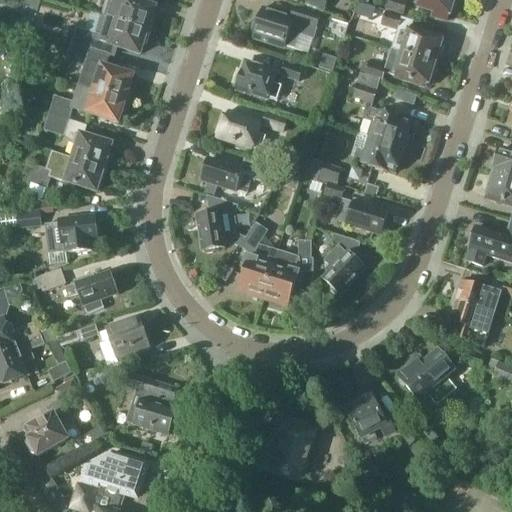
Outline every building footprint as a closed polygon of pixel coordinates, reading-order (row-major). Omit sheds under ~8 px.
[(102,19),(151,34),(155,20),(153,19),(156,9),(127,0),(109,0),(103,18),(102,18),(102,19)] [(327,0),(306,0),(305,6),(324,11),(327,0)] [(404,17),(408,3),(398,0),(390,0),(386,11),(404,17)] [(456,4),(454,3),(454,0),(419,0),(417,6),(437,12),(435,18),(448,22),(451,11),(453,12),(456,4)] [(294,21),(262,11),(258,23),(254,25),(252,32),(254,35),(254,37),(286,48),(287,46),(295,49),(299,34),(314,39),(317,27),(318,28),(321,16),(303,10),(299,21),(294,20),(294,21)] [(403,19),(385,13),(380,27),(398,33),(403,19)] [(28,31),(30,22),(18,18),(15,28),(28,31)] [(79,30),(74,46),(111,57),(114,47),(141,56),(145,46),(147,47),(151,34),(102,19),(97,36),(79,30)] [(444,44),(442,43),(443,40),(410,29),(403,53),(435,64),(438,53),(441,53),(444,44)] [(40,48),(43,38),(33,34),(29,44),(40,48)] [(111,57),(74,46),(73,47),(69,62),(87,68),(85,72),(81,87),(127,102),(128,99),(130,99),(132,91),(131,90),(134,77),(107,69),(111,57)] [(392,50),(386,68),(387,69),(385,74),(395,77),(427,87),(429,84),(431,85),(434,75),(432,74),(435,64),(403,53),(403,54),(392,50)] [(337,60),(324,55),(319,69),(333,73),(337,60)] [(364,63),(360,75),(366,76),(381,81),(383,82),(385,74),(387,69),(386,68),(370,63),(369,65),(364,63)] [(237,89),(278,102),(283,88),(275,85),(278,75),(245,64),(242,75),(238,77),(235,83),(238,87),(237,89)] [(281,78),(300,83),(304,70),(284,65),(281,78)] [(335,76),(342,79),(345,71),(338,69),(335,76)] [(366,76),(360,75),(353,99),(367,104),(363,118),(364,118),(359,135),(407,151),(411,139),(409,136),(413,126),(404,123),(404,121),(376,111),(372,110),(381,81),(366,76)] [(127,102),(81,87),(76,103),(55,97),(50,115),(70,122),(70,121),(74,110),(84,113),(120,124),(123,113),(126,112),(128,105),(126,103),(127,102)] [(413,97),(402,93),(400,101),(410,105),(413,97)] [(263,129),(284,136),(289,120),(267,114),(263,129)] [(70,122),(50,115),(44,132),(81,143),(75,161),(107,171),(112,157),(110,157),(113,147),(85,138),(88,127),(70,121),(70,122)] [(219,139),(237,146),(236,150),(249,154),(250,150),(261,154),(266,138),(258,136),(261,127),(230,116),(227,115),(222,129),(219,139)] [(407,151),(359,135),(352,158),(356,159),(356,162),(359,163),(358,165),(387,174),(388,173),(397,176),(401,163),(404,162),(407,151)] [(511,153),(500,150),(493,170),(496,171),(495,174),(511,179),(511,153)] [(107,171),(75,161),(68,184),(98,194),(101,183),(103,184),(107,171)] [(254,176),(243,172),(244,169),(224,162),(223,166),(210,162),(208,166),(204,167),(202,173),(205,177),(203,182),(208,183),(218,187),(247,197),(254,176)] [(252,187),(269,193),(276,171),(259,165),(252,187)] [(324,165),(319,182),(326,184),(326,183),(337,187),(342,170),(324,165)] [(28,184),(48,190),(53,172),(33,166),(28,184)] [(511,179),(495,174),(491,185),(489,184),(486,194),(488,194),(487,198),(511,205),(511,179)] [(326,183),(326,184),(322,197),(342,202),(345,189),(337,187),(326,183)] [(226,251),(225,247),(229,242),(232,243),(236,247),(238,248),(245,239),(235,234),(238,230),(235,217),(239,207),(226,203),(227,201),(222,199),(221,202),(213,199),(207,197),(211,217),(199,218),(202,242),(200,245),(201,250),(204,252),(204,254),(205,254),(207,255),(213,254),(215,252),(226,251)] [(383,232),(387,230),(389,223),(387,220),(388,216),(376,212),(377,209),(356,203),(355,205),(344,202),(341,211),(337,224),(347,227),(381,238),(383,232)] [(0,230),(18,228),(18,230),(43,228),(41,212),(16,214),(0,215),(0,230)] [(96,218),(83,219),(59,222),(59,225),(51,226),(46,227),(49,255),(68,253),(69,255),(91,252),(90,243),(99,242),(98,236),(100,234),(100,227),(97,225),(96,221),(96,218)] [(335,229),(317,223),(315,229),(333,236),(335,229)] [(511,236),(477,225),(469,249),(470,250),(467,260),(481,265),(485,254),(511,262),(511,236)] [(279,253),(258,246),(269,234),(259,226),(248,239),(246,238),(241,245),(250,252),(248,256),(247,255),(243,267),(246,269),(239,292),(246,294),(245,298),(263,304),(279,253)] [(347,289),(347,286),(366,267),(365,267),(368,257),(357,253),(360,244),(336,236),(335,240),(341,246),(327,260),(325,262),(330,267),(328,270),(331,273),(325,279),(326,280),(332,286),(332,289),(336,293),(339,293),(340,294),(340,293),(343,293),(347,289)] [(298,241),(298,259),(279,253),(263,304),(281,309),(282,306),(289,308),(297,285),(300,286),(301,281),(305,280),(306,276),(304,274),(303,273),(303,268),(315,268),(314,259),(312,259),(312,242),(298,241)] [(60,267),(45,273),(37,275),(43,294),(66,285),(60,267)] [(101,301),(118,295),(116,289),(118,287),(116,280),(112,279),(111,275),(99,279),(97,276),(76,283),(77,286),(66,290),(70,299),(80,295),(83,305),(84,305),(84,307),(86,306),(90,316),(105,311),(101,301)] [(500,294),(489,291),(489,290),(462,281),(458,292),(455,291),(452,302),(493,315),(500,294)] [(511,286),(503,283),(500,294),(511,298),(511,286)] [(4,321),(9,308),(16,307),(23,292),(21,288),(21,286),(5,292),(5,291),(0,291),(0,351),(38,337),(37,335),(49,331),(45,321),(35,325),(10,335),(4,321)] [(493,315),(452,302),(448,312),(450,313),(448,322),(455,325),(451,337),(482,348),(493,315)] [(132,352),(149,346),(140,321),(121,327),(107,331),(116,357),(117,357),(119,365),(135,360),(132,352)] [(100,336),(97,325),(77,332),(81,343),(100,336)] [(51,330),(49,331),(37,335),(38,337),(0,351),(0,386),(26,376),(20,360),(32,356),(30,350),(56,340),(51,330)] [(466,349),(460,363),(480,370),(486,357),(466,349)] [(411,363),(396,375),(419,403),(428,396),(429,398),(436,407),(456,390),(449,381),(447,380),(456,373),(438,351),(433,355),(424,362),(424,363),(419,357),(411,363)] [(71,375),(66,364),(48,373),(54,383),(71,375)] [(139,391),(129,423),(136,425),(136,426),(169,436),(170,433),(174,435),(178,424),(174,422),(177,412),(170,410),(178,388),(134,375),(131,386),(130,389),(139,391)] [(51,416),(26,430),(30,438),(28,439),(29,441),(27,446),(32,456),(38,457),(38,458),(69,441),(62,430),(75,423),(68,410),(85,401),(80,392),(80,391),(75,381),(61,388),(55,391),(61,401),(47,409),(51,416)] [(389,426),(372,393),(345,407),(363,440),(366,446),(378,440),(374,434),(383,429),(387,437),(396,432),(393,425),(389,426)] [(511,419),(506,418),(503,430),(511,432),(511,419)] [(314,429),(281,419),(277,433),(284,435),(273,469),(299,477),(314,429)] [(398,430),(410,446),(421,439),(409,422),(398,430)] [(431,479),(440,472),(443,470),(422,442),(419,444),(410,451),(431,479)] [(153,447),(143,444),(141,452),(150,455),(153,447)] [(90,511),(101,511),(102,511),(114,511),(115,510),(119,511),(120,511),(125,498),(136,501),(139,493),(148,465),(113,453),(88,467),(87,473),(84,472),(76,498),(77,499),(74,507),(90,511)] [(445,456),(440,465),(462,474),(466,465),(445,456)]
